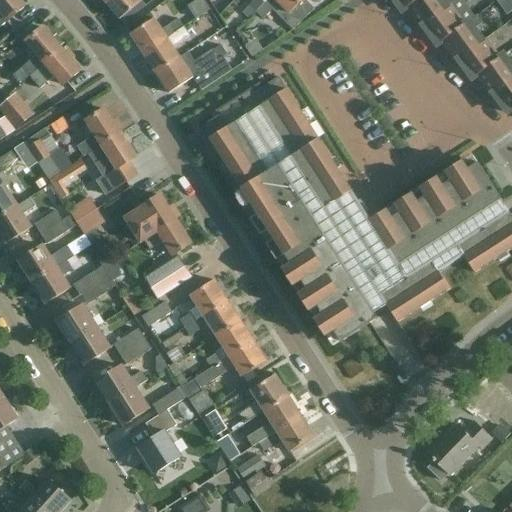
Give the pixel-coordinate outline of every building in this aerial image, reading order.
[(18,0),(0,0),(0,28),(25,7),(18,0)] [(109,0),(105,3),(121,21),(142,3),(140,0),(109,0)] [(261,0),(254,0),(243,12),(250,20),(257,13),(265,4),(261,0)] [(269,0),(265,4),(257,13),(264,19),(273,10),(283,20),(292,30),(313,9),(304,0),(269,0)] [(394,0),(403,12),(406,10),(406,9),(418,0),(394,0)] [(418,0),(406,9),(406,10),(420,29),(424,26),(423,26),(448,8),(452,5),(456,2),(453,0),(418,0)] [(455,0),(463,11),(478,0),(455,0)] [(503,10),(511,2),(511,1),(511,0),(499,0),(497,1),(503,10)] [(423,26),(424,26),(438,46),(442,43),(441,43),(466,25),(465,24),(452,5),(448,8),(423,26)] [(441,43),(442,43),(455,63),(459,60),(458,60),(483,42),(475,30),(483,23),(478,16),(465,24),(466,25),(441,43)] [(174,34),(177,33),(186,27),(181,18),(169,26),(174,34)] [(155,20),(131,36),(144,54),(168,39),(167,39),(174,34),(169,26),(162,30),(155,20)] [(174,34),(167,39),(168,39),(173,47),(182,41),(191,35),(186,27),(177,33),(174,34)] [(23,69),(31,78),(62,51),(43,29),(27,42),(38,56),(23,69)] [(260,36),(248,49),(254,55),(266,43),(260,36)] [(180,58),(168,39),(144,54),(156,74),(180,58)] [(458,60),(459,60),(473,80),(477,77),(476,77),(501,59),(500,58),(487,39),(483,42),(458,60)] [(156,74),(170,94),(194,78),(202,91),(233,71),(224,57),(228,55),(222,46),(213,51),(213,50),(187,68),(180,58),(156,74)] [(80,72),(62,51),(31,78),(41,90),(56,77),(64,86),(80,72)] [(476,77),(477,77),(490,96),(494,94),(493,94),(511,80),(511,66),(504,56),(500,58),(501,59),(476,77)] [(260,84),(245,93),(259,116),(266,112),(297,161),(296,162),(332,218),(359,202),(279,77),(261,89),(259,86),(261,85),(260,84)] [(511,80),(493,94),(494,94),(508,114),(511,110),(511,80)] [(35,115),(17,93),(0,107),(0,110),(17,130),(35,115)] [(245,125),(231,102),(216,112),(217,113),(219,112),(220,115),(202,127),(242,189),(234,195),(245,211),(246,210),(251,219),(250,220),(261,236),(262,236),(267,245),(266,245),(277,262),(278,261),(284,270),(283,271),(293,287),(294,286),(300,295),(299,296),(309,312),(310,312),(316,320),(315,321),(325,338),(327,337),(333,347),(340,342),(341,343),(378,319),(283,170),(270,178),(239,129),(245,125)] [(89,155),(120,135),(105,111),(88,122),(96,136),(78,148),(84,158),(89,155)] [(50,180),(61,174),(50,156),(51,156),(41,140),(50,135),(46,129),(26,142),(50,180)] [(129,163),(135,159),(120,135),(89,155),(103,178),(96,182),(105,197),(137,176),(129,163)] [(0,169),(2,174),(25,159),(18,149),(0,160),(0,169)] [(86,158),(61,174),(50,180),(55,189),(91,166),(86,158)] [(387,211),(371,221),(376,229),(368,235),(391,272),(503,201),(479,163),(468,170),(463,163),(447,173),(452,181),(443,187),(438,178),(421,189),(427,197),(418,203),(412,194),(396,205),(401,213),(393,219),(387,211)] [(0,219),(19,207),(0,176),(0,219)] [(92,196),(70,210),(77,221),(94,210),(99,207),(92,196)] [(129,218),(139,233),(145,242),(176,222),(161,198),(143,209),(129,218)] [(31,199),(19,207),(24,214),(36,207),(31,199)] [(64,206),(57,210),(58,211),(64,221),(71,216),(64,206)] [(19,207),(0,219),(0,231),(8,245),(33,229),(24,214),(19,207)] [(94,210),(77,221),(84,232),(101,221),(94,210)] [(71,216),(64,221),(58,211),(36,225),(43,236),(71,217),(71,216)] [(511,215),(511,213),(510,214),(458,246),(476,274),(511,250),(511,215)] [(71,217),(43,236),(49,245),(77,227),(71,217)] [(176,222),(145,242),(151,251),(165,242),(173,256),(190,245),(176,222)] [(82,251),(90,246),(85,238),(81,240),(84,244),(79,247),(82,251)] [(19,262),(34,285),(58,269),(58,267),(75,256),(68,246),(51,257),(44,247),(19,262)] [(110,250),(98,258),(104,267),(105,268),(117,260),(110,250)] [(159,299),(192,277),(179,257),(146,279),(159,299)] [(117,260),(105,268),(109,276),(121,268),(117,260)] [(58,269),(34,285),(47,306),(72,290),(63,276),(72,270),(67,261),(58,267),(58,269)] [(451,289),(440,273),(434,262),(381,295),(399,323),(451,289)] [(81,297),(83,295),(103,282),(102,280),(109,276),(105,268),(104,267),(96,271),(97,272),(74,286),(81,297)] [(108,279),(103,282),(83,295),(89,305),(114,289),(108,279)] [(180,320),(186,328),(227,301),(214,281),(191,296),(197,307),(190,312),(191,313),(180,320)] [(130,295),(123,299),(133,314),(134,313),(139,309),(130,295)] [(209,325),(217,338),(241,322),(227,301),(186,328),(192,337),(209,325)] [(148,328),(172,313),(166,303),(142,318),(148,328)] [(59,324),(72,345),(98,328),(85,307),(59,324)] [(223,347),(215,352),(216,354),(222,362),(230,358),(253,342),(241,322),(217,338),(223,347)] [(112,349),(98,328),(72,345),(86,366),(112,349)] [(121,356),(146,340),(139,330),(115,346),(121,356)] [(146,340),(121,356),(127,366),(152,350),(146,340)] [(230,358),(222,362),(212,368),(196,380),(202,389),(235,367),(243,378),(266,363),(253,342),(230,358)] [(212,368),(222,362),(216,354),(206,360),(212,368)] [(189,384),(176,363),(169,368),(182,388),(189,384)] [(97,384),(111,405),(137,388),(148,381),(142,372),(131,379),(123,367),(97,384)] [(245,424),(265,412),(289,396),(276,376),(251,391),(258,402),(250,407),(239,414),(245,424)] [(194,381),(181,390),(189,401),(202,393),(194,381)] [(151,409),(137,388),(111,405),(124,426),(151,409)] [(160,417),(169,411),(185,401),(178,390),(153,407),(160,417)] [(259,443),(302,416),(289,396),(265,412),(271,422),(247,438),(253,447),(259,443)] [(0,431),(19,419),(6,398),(0,401),(0,431)] [(228,430),(217,410),(207,416),(219,436),(228,430)] [(169,411),(160,417),(147,425),(156,439),(139,450),(155,475),(183,457),(167,433),(178,426),(169,411)] [(315,437),(302,416),(259,443),(265,452),(274,445),(275,447),(284,442),(291,453),(315,437)] [(482,450),(493,439),(475,422),(464,432),(457,425),(428,455),(435,462),(429,468),(443,481),(449,474),(451,476),(479,447),(482,450)] [(501,426),(492,435),(502,444),(510,435),(501,426)] [(234,445),(224,452),(230,461),(240,455),(234,445)] [(32,447),(19,456),(25,465),(38,456),(32,447)] [(212,462),(212,466),(216,473),(226,467),(220,457),(212,462)] [(245,480),(265,467),(259,457),(238,470),(245,480)] [(257,496),(269,488),(261,476),(249,484),(257,496)] [(31,499),(45,511),(61,511),(72,501),(48,480),(38,492),(28,482),(21,490),(31,499)] [(242,489),(231,495),(240,509),(250,502),(242,489)] [(14,501),(6,509),(8,511),(45,511),(31,499),(22,509),(14,501)] [(179,511),(178,511),(206,511),(198,499),(179,511)]
